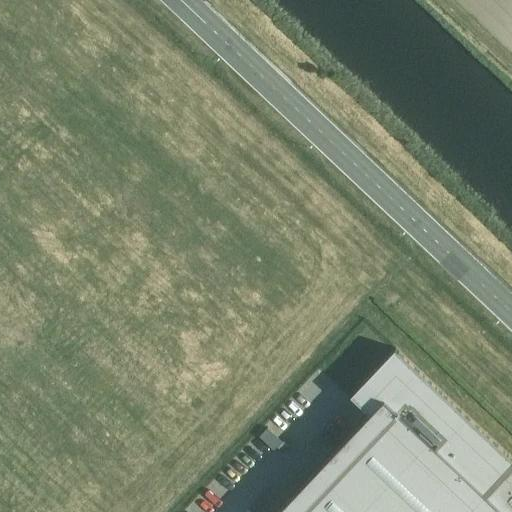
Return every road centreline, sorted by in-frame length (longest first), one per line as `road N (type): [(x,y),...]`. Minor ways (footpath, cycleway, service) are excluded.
road 1 (tertiary): [(180,0),(511,313)]
road 2 (unknown): [(246,511),(355,394)]
